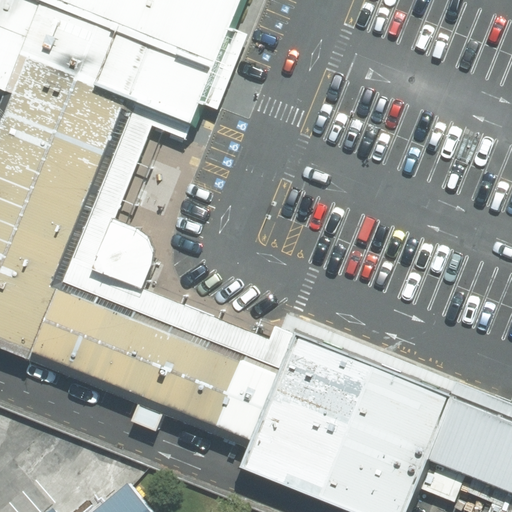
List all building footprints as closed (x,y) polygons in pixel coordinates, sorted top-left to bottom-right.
[(0,0),(0,85),(14,91),(29,54),(140,100),(199,122),(247,0),(0,0)] [(39,351),(259,441),(287,369),(68,281),(101,197),(120,147),(135,111),(140,100),(29,54),(14,91),(0,124),(0,345),(36,359),(39,351)] [(192,139),(199,122),(140,100),(68,281),(287,369),(302,332),(461,395),(511,415),(511,399),(292,312),(282,341),(150,287),(158,265),(161,250),(156,237),(144,228),(120,219),(157,126),(192,139)] [(461,395),(302,332),(287,369),(259,441),(256,449),(249,467),(364,511),(413,511),(423,487),(435,458),(461,395)] [(39,351),(36,359),(256,449),(259,441),(39,351)] [(511,415),(461,395),(435,458),(471,472),(477,475),(511,488),(511,415)] [(435,458),(423,487),(460,502),(471,472),(435,458)] [(93,511),(80,511),(64,492),(38,511),(173,511),(141,473),(93,511)] [(511,511),(511,488),(477,475),(471,491),(495,502),(490,511),(511,511)]
